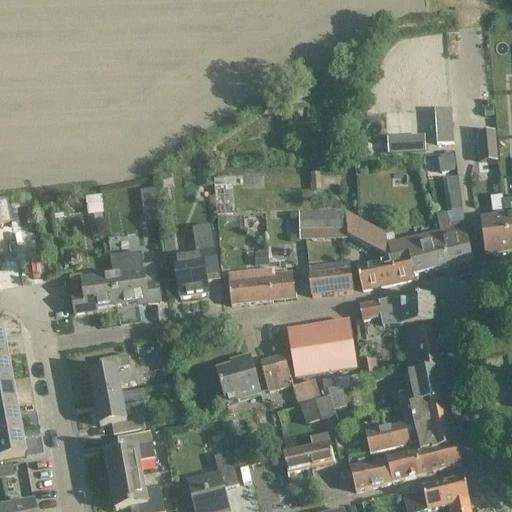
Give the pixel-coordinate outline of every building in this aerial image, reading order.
[(436,145),(453,144),(451,109),(434,110),(436,145)] [(473,165),(496,163),(496,153),(472,155),(473,165)] [(319,176),(311,176),(312,192),(321,191),(319,176)] [(158,221),(153,192),(140,194),(145,223),(158,221)] [(451,211),(461,209),(459,193),(449,194),(451,211)] [(511,255),(504,217),(501,196),(490,198),(493,217),(481,220),(486,258),(511,255)] [(346,214),(343,212),(298,214),(299,231),(299,240),(348,239),(346,214)] [(389,259),(386,246),(381,233),(358,220),(346,214),(348,239),(387,259),(389,259)] [(471,260),(465,231),(463,221),(448,225),(445,214),(438,215),(449,266),(471,260)] [(436,216),(439,227),(440,233),(386,246),(389,259),(409,254),(415,280),(415,276),(449,266),(438,215),(436,216)] [(204,276),(218,274),(212,230),(191,233),(195,258),(173,261),(178,300),(207,295),(204,276)] [(109,257),(112,275),(117,305),(146,301),(147,304),(159,302),(157,288),(154,264),(141,266),(139,253),(109,257)] [(382,261),(388,287),(415,280),(409,254),(389,259),(387,259),(382,261)] [(388,287),(382,261),(373,263),(374,267),(357,272),(361,293),(388,287)] [(298,289),(310,288),(311,297),(351,294),(349,272),(309,276),(307,264),(296,265),(298,289)] [(117,305),(112,275),(83,280),(82,275),(68,277),(74,315),(88,313),(87,310),(117,305)] [(230,307),(295,300),(291,275),(227,281),(230,307)] [(384,327),(403,325),(436,323),(434,296),(399,299),(357,308),(361,324),(379,320),(384,327)] [(336,373),(355,370),(348,322),(328,325),(336,373)] [(336,373),(328,325),(308,328),(316,376),(336,373)] [(316,376),(308,328),(287,332),(295,380),(316,376)] [(409,375),(441,370),(436,330),(404,334),(409,375)] [(89,374),(94,401),(121,396),(116,370),(129,367),(127,355),(99,360),(101,372),(89,374)] [(225,406),(260,396),(249,356),(236,359),(237,364),(215,370),(225,406)] [(268,394),(292,385),(282,357),(260,363),(268,394)] [(362,362),(365,379),(374,377),(371,361),(362,362)] [(441,370),(409,375),(404,377),(407,392),(411,392),(412,395),(399,398),(400,408),(446,398),(441,370)] [(8,381),(0,382),(0,407),(12,406),(8,381)] [(333,411),(346,408),(342,388),(328,391),(330,398),(315,402),(314,399),(320,397),(314,382),(293,389),(298,405),(300,404),(307,426),(335,416),(333,411)] [(121,396),(94,401),(99,427),(110,425),(113,436),(140,431),(138,419),(125,421),(123,409),(144,406),(142,393),(121,396)] [(404,425),(365,434),(369,455),(418,444),(420,453),(456,445),(446,398),(400,408),(400,409),(401,409),(403,421),(404,425)] [(0,433),(17,430),(12,406),(0,407),(0,433)] [(271,449),(281,447),(277,429),(266,431),(271,449)] [(17,430),(0,433),(0,460),(21,456),(17,430)] [(110,482),(142,477),(139,463),(154,460),(149,433),(141,434),(125,437),(127,450),(105,454),(110,482)] [(310,469),(306,448),(296,451),(292,436),(282,439),(285,453),(283,454),(288,475),(310,469)] [(311,447),(306,448),(310,469),(334,464),(329,443),(328,443),(326,436),(310,439),(311,447)] [(380,461),(386,485),(460,466),(456,445),(420,453),(380,461)] [(228,511),(222,490),(237,486),(229,454),(214,458),(218,475),(188,483),(195,511),(228,511)] [(386,485),(380,461),(350,468),(355,493),(386,485)] [(10,466),(0,468),(0,477),(0,480),(12,478),(10,466)] [(142,477),(110,482),(115,511),(137,507),(138,511),(163,511),(160,489),(144,491),(142,477)] [(470,511),(464,478),(403,493),(407,511),(427,511),(450,506),(451,511),(470,511)]
